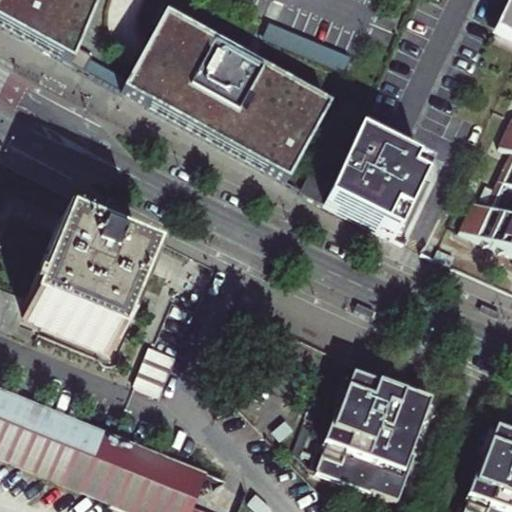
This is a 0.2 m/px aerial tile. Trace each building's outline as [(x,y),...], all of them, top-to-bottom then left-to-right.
[(0,0),(0,30),(63,66),(84,78),(85,76),(89,64),(91,60),(75,52),(96,0),(0,0)] [(511,46),(511,0),(508,0),(491,36),(501,41),(511,46)] [(328,110),(162,20),(148,45),(142,56),(127,85),(121,96),(120,98),(131,104),(212,148),(281,185),(286,188),(328,110)] [(350,60),(274,29),(267,47),(342,79),(350,60)] [(127,85),(89,64),(85,76),(121,96),(127,85)] [(511,125),(509,124),(495,151),(509,157),(494,189),(483,185),(477,198),(488,202),(483,214),(469,208),(456,236),(495,255),(493,260),(495,261),(488,277),(504,285),(511,288),(511,125)] [(331,189),(321,207),(387,241),(392,244),(425,176),(355,141),(332,187),(331,189)] [(330,186),(308,174),(298,195),(320,206),(330,186)] [(108,357),(144,269),(111,255),(100,251),(85,245),(56,233),(20,321),(108,357)] [(132,390),(135,391),(156,400),(171,364),(146,354),(132,390)] [(421,415),(422,410),(396,400),(395,403),(344,384),(343,386),(337,384),(328,410),(333,412),(326,431),(323,431),(315,451),(318,452),(315,458),(309,456),(302,474),(310,477),(309,479),(363,500),(364,498),(390,508),(408,462),(403,461),(411,440),(416,442),(426,417),(421,415)] [(0,465),(92,503),(91,501),(103,506),(116,511),(188,511),(204,477),(116,440),(18,399),(22,406),(0,397),(0,465)] [(511,511),(511,448),(487,438),(486,441),(480,439),(470,465),(476,467),(469,486),(466,485),(458,506),(461,507),(458,511),(456,511),(452,511),(451,511),(511,511)]
